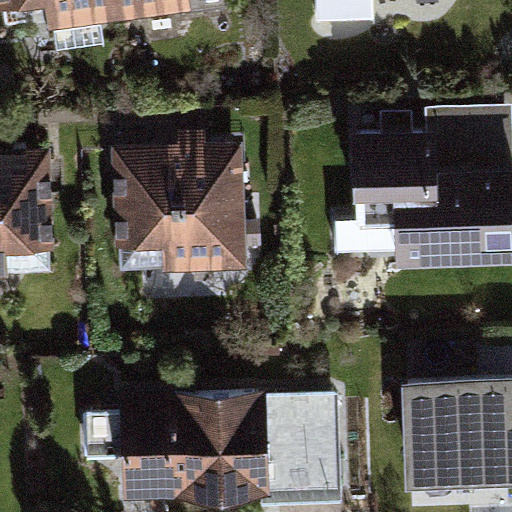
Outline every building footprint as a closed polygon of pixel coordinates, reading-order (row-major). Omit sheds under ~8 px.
[(121,11),(119,0),(5,0),(8,24),(121,11)] [(213,0),(119,0),(121,11),(213,0)] [(314,0),(315,10),(375,8),(374,0),(314,0)] [(440,119),(356,123),(360,213),(340,214),(342,258),(511,250),(511,158),(442,162),(440,119)] [(241,135),(118,137),(120,259),(243,257),(241,135)] [(0,269),(53,268),(48,139),(0,141),(0,269)] [(511,371),(409,372),(413,475),(511,471),(511,371)] [(333,386),(121,388),(122,487),(334,486),(333,386)]
